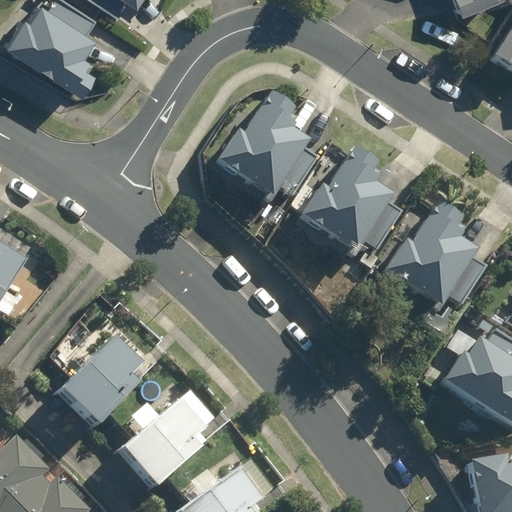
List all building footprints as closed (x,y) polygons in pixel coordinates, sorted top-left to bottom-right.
[(45,0),(36,0),(9,44),(84,90),(113,42),(45,0)] [(132,0),(147,10),(154,0),(132,0)] [(511,66),(511,28),(495,54),(511,66)] [(273,195),(312,135),(261,102),(222,163),(273,195)] [(359,251),(397,191),(346,158),(307,219),(359,251)] [(393,265),(443,297),(479,241),(428,209),(393,265)] [(0,241),(0,311),(32,262),(0,241)] [(454,360),(438,385),(511,433),(511,344),(491,330),(480,347),(455,331),(441,352),(454,360)] [(147,378),(109,341),(53,396),(91,434),(147,378)] [(149,495),(217,431),(182,394),(156,420),(143,407),(127,422),(136,432),(111,455),(149,495)] [(0,511),(80,511),(73,504),(82,496),(66,478),(56,488),(50,481),(43,488),(38,483),(47,474),(14,441),(0,454),(0,511)] [(190,501),(174,511),(263,511),(256,501),(267,493),(235,451),(182,491),(190,501)] [(502,457),(466,463),(473,511),(511,511),(511,461),(503,463),(502,457)]
